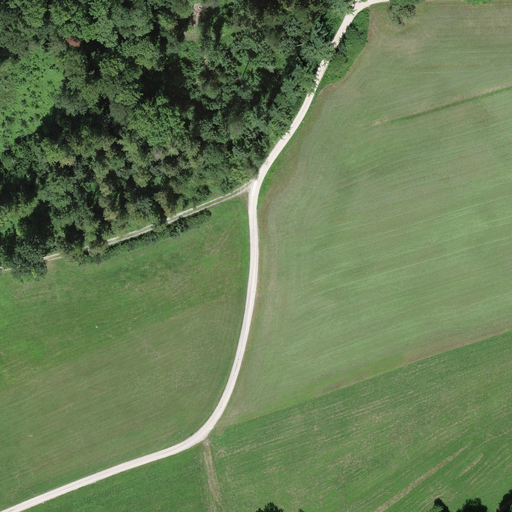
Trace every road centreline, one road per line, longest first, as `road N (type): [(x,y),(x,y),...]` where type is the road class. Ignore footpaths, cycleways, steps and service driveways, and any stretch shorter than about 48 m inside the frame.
road 1 (track): [(10,511),(187,444),(213,420),(244,331),(255,183),(341,27),(358,4),(379,0)]
road 2 (track): [(255,183),(113,241),(0,269)]
